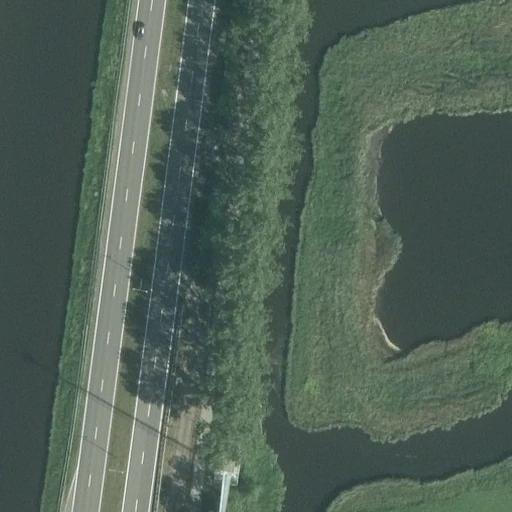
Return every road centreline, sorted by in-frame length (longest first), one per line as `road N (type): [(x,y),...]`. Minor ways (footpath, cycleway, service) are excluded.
road 1 (trunk): [(152,0),(85,511)]
road 2 (trunk): [(136,511),(202,0)]
